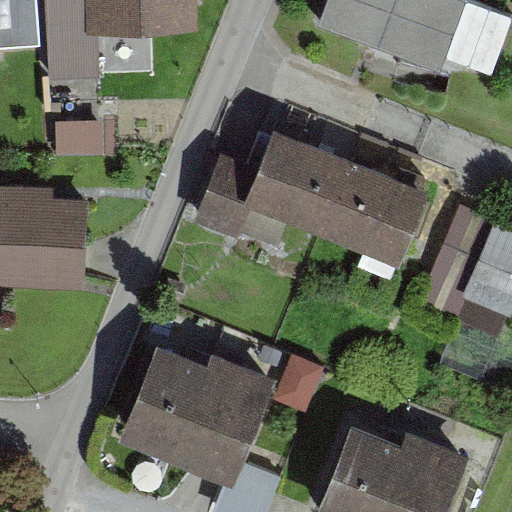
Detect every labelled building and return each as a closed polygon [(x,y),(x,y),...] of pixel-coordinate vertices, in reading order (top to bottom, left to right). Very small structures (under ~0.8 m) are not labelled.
[(0,0),(0,43),(41,41),(38,0),(0,0)] [(48,0),(50,49),(100,47),(100,30),(200,26),(199,0),(48,0)] [(327,0),(320,19),(442,63),(464,0),(327,0)] [(293,145),(272,137),(241,213),(392,274),(423,198),(293,145)] [(93,199),(0,192),(0,286),(86,293),(93,199)] [(511,319),(511,226),(464,208),(425,307),(505,338),(511,319)] [(202,362),(155,342),(114,442),(226,485),(269,378),(208,353),(202,362)] [(295,355),(276,399),(307,412),(325,368),(295,355)] [(398,444),(348,426),(310,511),(440,511),(461,457),(404,432),(398,444)]
